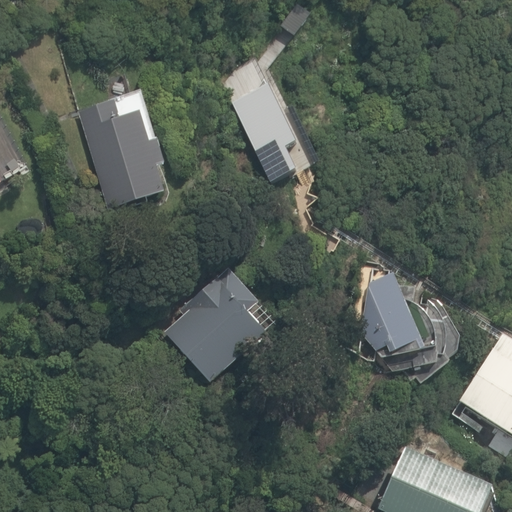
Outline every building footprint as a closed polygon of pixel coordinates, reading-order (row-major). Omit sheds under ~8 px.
[(156,142),(142,90),(78,111),(110,212),(173,194),(165,168),(172,167),(165,140),(156,142)] [(262,304),(228,266),(180,309),(187,316),(166,335),(210,384),(267,335),(249,315),(262,304)] [(391,278),(367,286),(357,334),(379,360),(415,348),(391,278)] [(511,359),(492,347),(448,418),(511,457),(511,359)] [(479,511),(490,489),(404,450),(377,510),(380,511),(479,511)]
